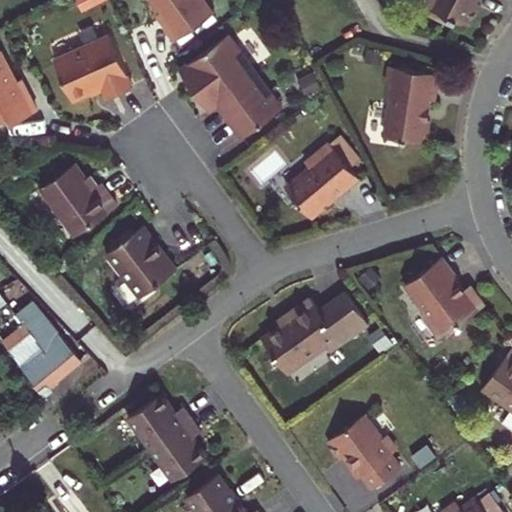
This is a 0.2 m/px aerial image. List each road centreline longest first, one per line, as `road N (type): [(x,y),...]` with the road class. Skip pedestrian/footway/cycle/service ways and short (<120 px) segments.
road 1 (residential): [(482,203),(268,273)]
road 2 (residential): [(191,329),(319,511)]
road 3 (residential): [(154,118),(268,273)]
road 4 (residential): [(511,40),(483,99),(482,203)]
road 5 (residential): [(191,329),(88,402)]
